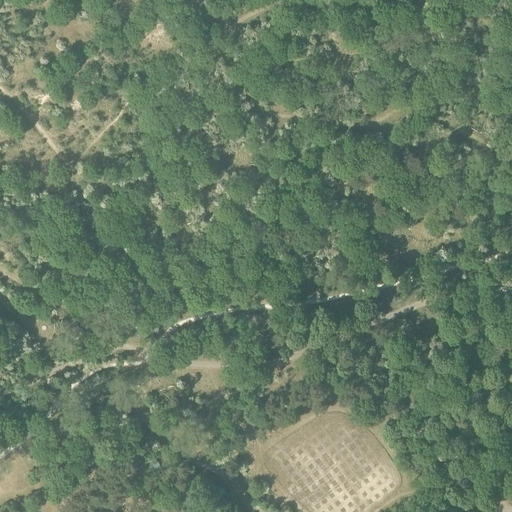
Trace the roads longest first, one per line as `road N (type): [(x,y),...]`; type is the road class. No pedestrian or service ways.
road 1 (track): [(511,157),(424,110),(391,109),(348,129),(317,117),(269,115),(243,83),(219,83)]
road 2 (track): [(132,214),(143,177),(211,106),(217,53)]
road 3 (track): [(132,214),(70,166),(0,89)]
road 4 (track): [(257,511),(119,394)]
road 5 (track): [(112,347),(109,337),(0,274)]
road 6 (track): [(132,214),(107,308),(109,337)]
